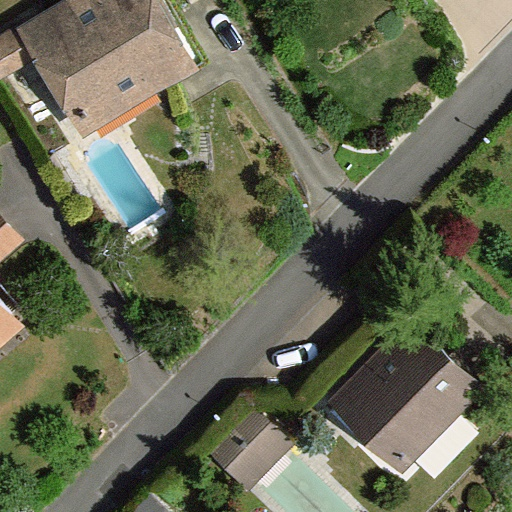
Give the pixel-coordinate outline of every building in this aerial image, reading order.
[(188,73),(209,61),(185,18),(195,12),(188,0),(113,0),(33,45),(40,58),(82,132),(188,73)] [(0,80),(40,58),(33,45),(23,27),(0,39),(0,80)] [(0,350),(27,327),(0,296),(0,350)] [(452,361),(410,323),(328,415),(360,443),(369,432),(414,472),(486,392),(452,361)] [(229,472),(273,423),(258,410),(214,459),(229,472)]
